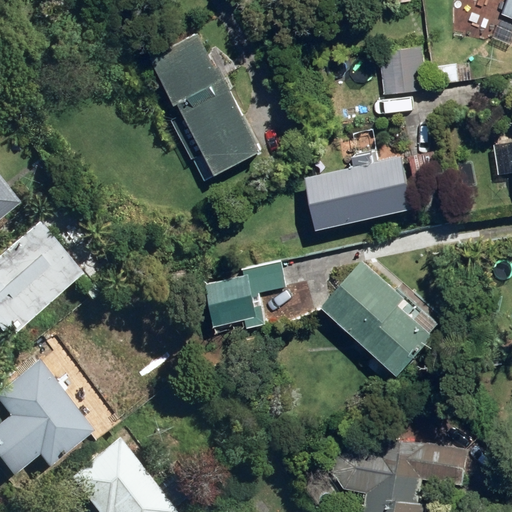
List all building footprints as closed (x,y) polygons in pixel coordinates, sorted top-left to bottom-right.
[(430,19),(430,28),(442,28),(441,19),(430,19)] [(179,119),(207,175),(269,144),(232,71),(226,74),(203,28),(158,51),(182,99),(187,96),(194,111),(179,119)] [(383,49),(389,90),(431,85),(425,44),(383,49)] [(325,70),(335,75),(344,56),(334,51),(325,70)] [(440,62),(442,79),(462,77),(460,60),(440,62)] [(470,114),(472,125),(483,124),(482,112),(470,114)] [(315,171),(326,221),(423,200),(419,183),(444,177),(437,148),(412,153),(411,149),(382,155),(380,145),(359,150),(362,160),(315,171)] [(0,214),(15,203),(20,210),(49,187),(35,169),(12,187),(0,170),(0,214)] [(11,314),(17,322),(83,268),(40,215),(0,248),(0,315),(4,320),(11,314)] [(331,299),(408,365),(441,327),(438,325),(445,316),(430,303),(422,312),(406,298),(413,290),(370,253),(331,299)] [(251,313),(254,322),(271,319),(264,289),(290,283),(285,257),(247,265),(248,272),(212,279),(221,320),(251,313)] [(0,415),(0,443),(15,464),(41,445),(51,458),(96,425),(42,353),(0,384),(0,391),(11,407),(0,415)] [(371,511),(432,511),(435,497),(425,496),(428,474),(468,480),(474,448),(370,429),(367,444),(357,443),(342,453),(339,468),(349,482),(377,487),(371,511)] [(107,511),(114,507),(118,511),(172,511),(180,506),(177,503),(194,489),(178,468),(160,482),(121,432),(73,469),(106,511),(107,511)]
